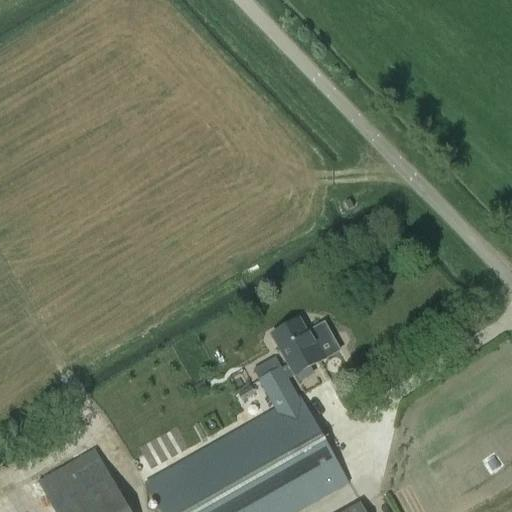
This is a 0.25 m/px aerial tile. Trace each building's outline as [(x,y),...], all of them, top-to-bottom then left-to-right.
[(351,201),(345,204),(349,211),(354,208),(351,201)] [(300,321),(272,337),(289,367),(283,370),(290,381),(295,378),(330,359),(317,337),(311,341),(300,321)] [(259,382),(275,411),(209,449),(200,433),(185,441),(194,457),(144,485),(160,511),(303,511),(350,486),(303,401),(302,402),(290,381),(283,370),(282,368),(259,382)] [(130,511),(96,451),(38,482),(55,511),(130,511)] [(500,468),(494,459),(487,464),(493,473),(500,468)]
